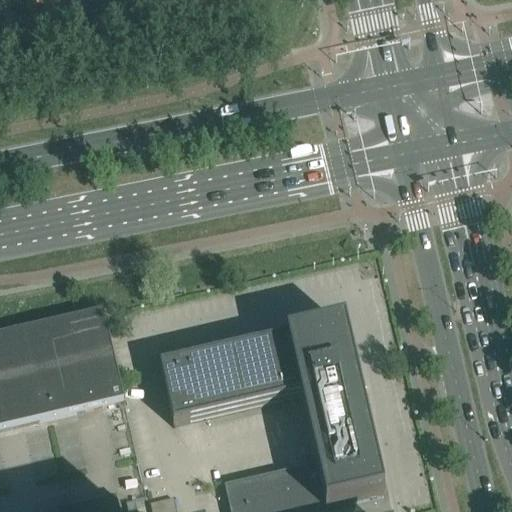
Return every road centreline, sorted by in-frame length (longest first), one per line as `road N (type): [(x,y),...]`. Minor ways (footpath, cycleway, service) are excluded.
road 1 (primary): [(0,234),(403,153)]
road 2 (primary): [(390,87),(0,165)]
road 3 (secondary): [(403,153),(486,511)]
road 4 (secondary): [(511,407),(450,144)]
